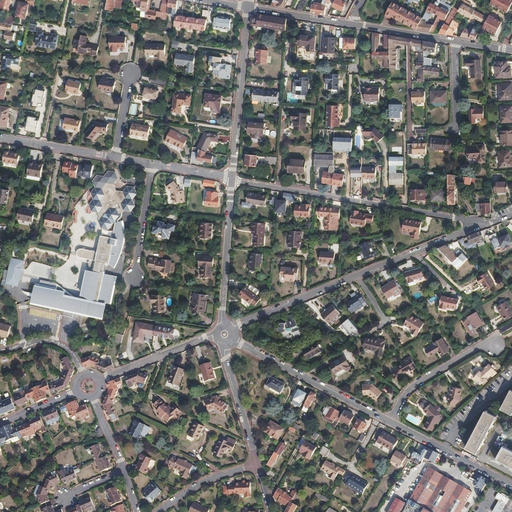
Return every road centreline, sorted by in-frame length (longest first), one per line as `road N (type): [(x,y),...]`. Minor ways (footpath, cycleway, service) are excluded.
road 1 (residential): [(475,227),(232,326)]
road 2 (residential): [(232,180),(475,227)]
road 3 (residential): [(234,339),(388,422)]
road 4 (residential): [(248,6),(232,180)]
road 5 (residential): [(232,180),(221,324)]
road 6 (residential): [(388,422),(511,486)]
road 7 (residential): [(494,344),(408,388),(388,422)]
road 8 (residential): [(224,344),(257,465)]
road 9 (residential): [(214,334),(98,380)]
